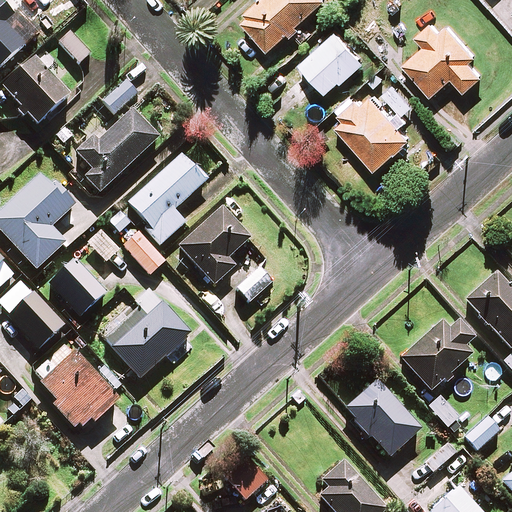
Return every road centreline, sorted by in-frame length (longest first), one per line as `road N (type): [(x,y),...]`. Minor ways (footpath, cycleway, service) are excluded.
road 1 (residential): [(127,0),(368,269)]
road 2 (residential): [(104,511),(368,269)]
road 3 (residential): [(368,269),(511,142)]
